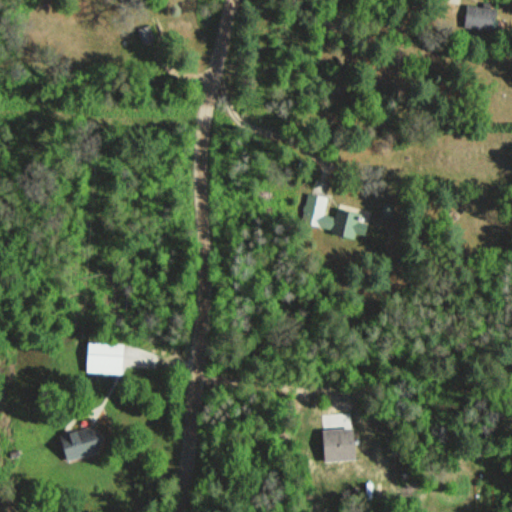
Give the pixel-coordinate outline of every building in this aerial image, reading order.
[(498,7),(468,4),(465,28),(495,32),(498,7)] [(156,42),(151,25),(139,29),(144,46),(156,42)] [(329,198),(309,194),(303,225),(366,238),(369,223),(359,221),(361,214),(338,209),(337,217),(325,215),(329,198)] [(124,344),(88,343),(88,373),(124,374),(124,344)] [(354,429),(323,431),(325,461),(357,459),(354,429)] [(65,455),(99,455),(99,430),(65,430),(65,455)]
